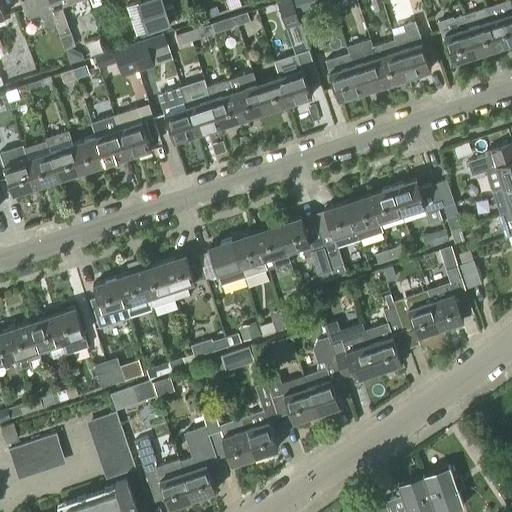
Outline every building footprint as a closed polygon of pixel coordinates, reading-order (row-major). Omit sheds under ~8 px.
[(47,31),(57,27),(47,0),(22,0),(28,18),(41,14),(47,31)] [(69,48),(77,46),(63,7),(82,0),(47,0),(57,27),(59,32),(64,49),(69,48)] [(136,36),(146,33),(170,24),(162,0),(142,0),(136,2),(137,5),(127,8),(136,36)] [(283,0),(278,2),(276,2),(285,29),(299,24),(295,12),(294,7),(291,0),(283,0)] [(291,0),(294,7),(295,12),(317,5),(315,0),(291,0)] [(380,0),(370,0),(375,12),(383,9),(380,0)] [(488,10),(487,7),(485,7),(498,47),(511,42),(511,11),(509,2),(488,10)] [(485,7),(462,15),(475,54),(498,47),(485,7)] [(250,21),(247,12),(233,17),(236,26),(250,21)] [(475,54),(462,15),(454,18),(453,16),(437,21),(442,37),(444,37),(452,62),(475,54)] [(210,24),(213,34),(236,26),(233,17),(210,24)] [(428,70),(413,21),(403,24),(405,31),(393,35),(394,39),(393,39),(405,77),(428,70)] [(190,41),(213,34),(210,24),(187,31),(190,41)] [(190,41),(187,31),(175,35),(178,45),(190,41)] [(163,34),(129,45),(137,70),(153,65),(148,50),(166,44),(163,34)] [(368,40),(382,84),(405,77),(393,39),(373,46),(370,39),(368,40)] [(348,52),(347,53),(360,92),(382,84),(368,40),(347,47),(348,52)] [(129,45),(95,56),(98,67),(117,61),(121,75),(137,70),(129,45)] [(65,50),(70,63),(70,64),(83,60),(82,54),(71,49),(65,50)] [(296,53),(273,60),(287,102),(310,95),(296,53)] [(347,53),(323,61),(336,99),(360,92),(347,53)] [(86,65),(73,69),(76,79),(89,74),(86,65)] [(76,79),(73,69),(60,73),(63,83),(76,79)] [(251,72),(263,110),(286,103),(277,75),(256,82),(253,71),(251,72)] [(228,79),(240,118),(263,110),(251,72),(228,79)] [(205,87),(217,125),(240,118),(228,79),(205,87)] [(40,80),(27,84),(30,94),(44,89),(40,80)] [(30,94),(27,84),(5,92),(8,101),(30,94)] [(181,85),(180,86),(195,132),(217,125),(205,87),(183,94),(181,85)] [(180,86),(157,93),(172,140),(195,132),(180,86)] [(113,115),(126,155),(149,147),(136,108),(113,115)] [(113,115),(91,123),(95,135),(94,135),(103,163),(126,155),(113,115)] [(46,143),(57,178),(80,170),(71,143),(70,143),(66,133),(46,140),(47,142),(46,143)] [(103,163),(94,135),(71,143),(80,170),(103,163)] [(46,143),(24,149),(23,145),(21,145),(34,185),(57,178),(46,143)] [(0,152),(0,156),(12,192),(34,185),(21,145),(0,152)] [(511,157),(509,147),(468,161),(472,174),(485,170),(492,191),(511,184),(511,157)] [(418,190),(414,178),(391,185),(400,213),(424,205),(430,224),(443,219),(439,208),(432,185),(418,190)] [(432,185),(439,208),(441,207),(454,203),(447,180),(433,185),(432,185)] [(511,184),(492,191),(499,214),(511,209),(511,184)] [(382,232),(379,220),(400,213),(391,185),(368,193),(381,232),(382,232)] [(368,193),(345,201),(354,228),(355,228),(359,240),(381,232),(368,193)] [(358,240),(354,228),(345,201),(321,208),(325,220),(314,223),(318,235),(332,278),(346,274),(338,247),(358,240)] [(505,237),(511,234),(511,209),(499,214),(497,215),(505,237)] [(450,230),(459,227),(455,214),(446,218),(450,230)] [(306,239),(299,216),(276,224),(289,263),(290,262),(286,251),(301,246),(304,258),(311,256),(320,282),(332,278),(318,235),(306,239)] [(289,263),(276,224),(253,231),(266,270),(289,263)] [(459,227),(450,230),(455,243),(464,240),(459,227)] [(423,236),(426,248),(449,241),(445,228),(423,236)] [(266,270),(253,231),(230,239),(243,277),(266,270)] [(230,239),(207,246),(220,285),(243,277),(230,239)] [(387,250),(390,260),(404,255),(401,245),(387,250)] [(378,263),(390,260),(387,250),(375,254),(378,263)] [(189,295),(186,284),(193,281),(184,254),(161,261),(174,300),(189,295)] [(161,261),(147,266),(145,260),(136,263),(151,308),(174,300),(161,261)] [(457,266),(465,289),(467,288),(480,283),(473,261),(460,265),(457,266)] [(115,277),(128,315),(151,308),(136,263),(127,266),(128,272),(115,277)] [(445,270),(453,292),(465,289),(457,266),(445,270)] [(391,267),(384,269),(387,282),(395,279),(391,267)] [(128,315),(115,277),(92,284),(96,297),(90,299),(99,326),(129,317),(128,315)] [(391,301),(402,332),(413,328),(416,337),(440,328),(430,300),(431,300),(427,289),(392,301),(391,301)] [(463,320),(453,292),(431,300),(430,300),(440,328),(463,320)] [(390,336),(402,332),(389,294),(384,296),(388,308),(382,310),(387,322),(363,330),(377,371),(399,363),(390,336)] [(281,313),(286,328),(293,325),(297,301),(279,307),(281,313)] [(74,306),(50,314),(59,342),(83,334),(74,306)] [(272,321),(259,326),(262,335),(286,328),(281,313),(271,317),(272,321)] [(38,349),(49,346),(53,358),(63,355),(59,342),(50,314),(28,322),(40,357),(41,357),(38,349)] [(363,330),(360,322),(340,329),(337,320),(324,324),(328,336),(327,337),(339,374),(351,369),(354,378),(377,371),(363,330)] [(14,357),(18,369),(31,365),(29,361),(40,357),(28,322),(5,329),(14,357)] [(238,327),(242,342),(260,336),(255,322),(238,327)] [(0,361),(14,357),(5,329),(0,331),(0,361)] [(238,333),(224,337),(227,347),(241,342),(238,333)] [(193,358),(215,351),(227,347),(224,337),(190,349),(192,355),(193,358)] [(338,406),(334,393),(345,389),(339,374),(327,337),(316,340),(312,351),(319,370),(302,376),(315,414),(338,406)] [(265,343),(255,346),(258,357),(269,353),(265,343)] [(195,363),(193,358),(192,355),(181,359),(184,367),(195,363)] [(116,357),(104,361),(112,384),(124,380),(116,357)] [(224,371),(221,360),(220,358),(213,360),(217,373),(224,371)] [(93,365),(101,388),(112,384),(104,361),(93,365)] [(169,363),(157,367),(160,374),(172,371),(169,363)] [(290,412),(293,422),(315,414),(302,376),(279,384),(278,379),(266,383),(278,416),(290,412)] [(111,394),(116,409),(155,396),(150,381),(111,394)] [(276,449),(266,420),(278,416),(266,383),(255,387),(263,409),(240,418),(241,420),(253,456),(276,449)] [(65,389),(51,394),(55,403),(68,399),(65,389)] [(39,398),(29,401),(32,410),(55,403),(51,394),(39,398)] [(19,404),(6,409),(9,418),(32,410),(29,401),(19,404)] [(0,420),(9,418),(6,409),(0,410),(0,420)] [(116,411),(108,414),(128,471),(135,468),(116,411)] [(227,455),(231,464),(253,456),(241,420),(219,427),(213,411),(201,416),(205,427),(216,459),(227,455)] [(0,428),(6,445),(19,440),(13,423),(0,428)] [(178,461),(191,499),(214,491),(209,477),(220,474),(215,459),(216,459),(205,427),(182,435),(190,457),(178,461)] [(10,456),(58,440),(56,433),(8,449),(10,456)] [(147,436),(134,441),(155,501),(165,498),(168,507),(191,499),(178,461),(177,459),(155,466),(153,461),(156,460),(147,436)] [(435,511),(446,511),(463,507),(449,466),(423,475),(435,511)] [(508,506),(511,501),(511,491),(497,469),(487,475),(508,506)] [(407,511),(435,511),(423,475),(398,484),(407,511)] [(137,511),(126,479),(115,483),(117,490),(65,508),(66,511),(137,511)]
